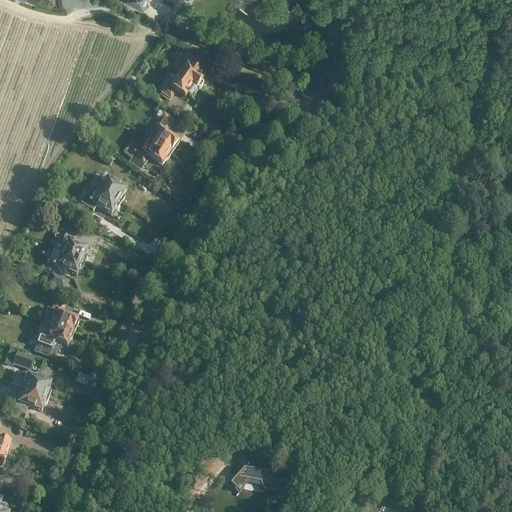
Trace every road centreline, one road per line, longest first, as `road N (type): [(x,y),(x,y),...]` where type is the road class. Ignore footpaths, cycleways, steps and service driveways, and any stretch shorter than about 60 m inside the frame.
road 1 (secondary): [(124,383),(176,276),(221,213),(314,112),(332,73),(335,22)]
road 2 (residential): [(114,380),(167,264),(302,98),(335,22)]
road 3 (residential): [(63,511),(114,380)]
road 4 (secondary): [(81,511),(124,383)]
